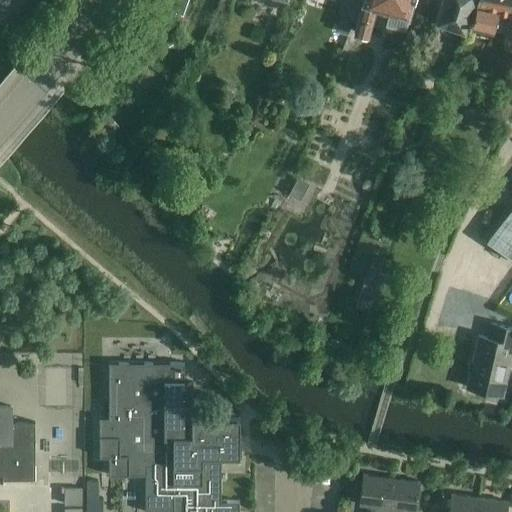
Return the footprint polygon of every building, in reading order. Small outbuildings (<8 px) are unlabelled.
[(173,0),(170,10),(181,14),(186,0),(173,0)] [(343,0),(340,14),(341,14),(336,31),(347,34),(351,18),(353,18),(357,0),(343,0)] [(362,0),(361,3),(353,32),(369,36),(377,8),(388,11),(385,23),(405,29),(408,17),(409,17),(413,0),(362,0)] [(441,0),(437,13),(435,20),(436,20),(464,29),(466,22),(468,17),(473,0),(441,0)] [(494,25),(506,28),(507,23),(511,23),(511,0),(475,0),(475,2),(472,21),(470,26),(492,31),(494,25)] [(170,10),(162,30),(174,34),(181,14),(170,10)] [(511,44),(511,63),(511,64),(511,23),(507,23),(506,28),(507,28),(502,43),(511,44)] [(110,112),(90,129),(100,140),(120,123),(110,112)] [(511,199),(486,233),(483,237),(511,260),(511,199)] [(365,277),(355,308),(371,313),(381,282),(365,277)] [(478,334),(467,386),(502,394),(508,365),(511,365),(511,359),(511,326),(491,322),(488,336),(478,334)] [(109,418),(100,418),(100,436),(100,455),(109,456),(109,474),(129,474),(146,474),(147,511),(164,511),(239,511),(239,501),(221,501),(221,472),(221,464),(221,456),(221,455),(239,455),(239,438),(239,418),(193,418),(193,382),(184,382),(184,363),(109,363),(109,418)] [(0,472),(3,473),(3,478),(34,478),(34,421),(10,421),(10,405),(0,405),(0,472)] [(370,511),(386,511),(391,477),(362,473),(358,505),(371,506),(370,511)] [(386,511),(403,511),(413,511),(416,511),(420,481),(391,477),(386,511)] [(83,487),(64,487),(64,504),(83,504),(83,487)] [(476,511),(479,497),(451,493),(448,511),(476,511)] [(87,497),(86,511),(102,511),(102,497),(87,497)] [(476,511),(507,511),(508,501),(479,497),(476,511)]
